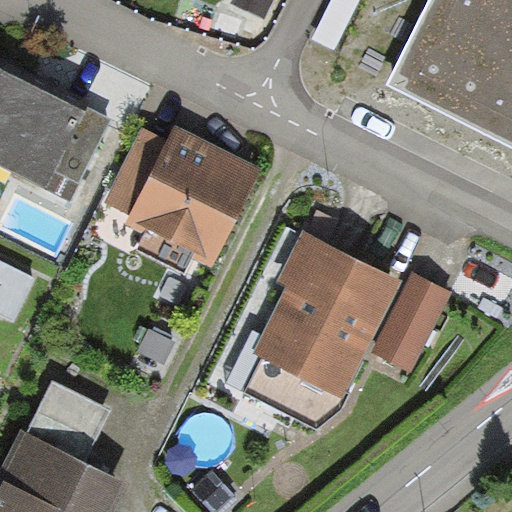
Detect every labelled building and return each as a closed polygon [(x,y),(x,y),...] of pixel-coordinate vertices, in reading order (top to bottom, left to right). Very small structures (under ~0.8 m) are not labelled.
[(511,0),(423,0),(385,78),(511,141),(511,0)] [(88,118),(0,74),(0,168),(69,203),(110,122),(91,113),(88,118)] [(168,146),(142,134),(107,204),(133,217),(129,225),(146,234),(138,251),(186,275),(194,258),(212,268),(261,172),(176,129),(168,146)] [(400,286),(302,235),(278,281),(290,288),(255,355),(263,359),(244,394),(317,433),(339,415),(347,400),(343,397),(400,286)] [(0,317),(16,325),(38,282),(0,262),(0,317)] [(452,294),(415,275),(374,354),(412,373),(452,294)] [(178,343),(151,330),(139,355),(167,367),(178,343)] [(29,438),(23,435),(0,479),(0,511),(118,511),(130,490),(85,467),(111,415),(55,387),(29,438)] [(222,511),(238,499),(215,472),(192,491),(209,511),(222,511)]
